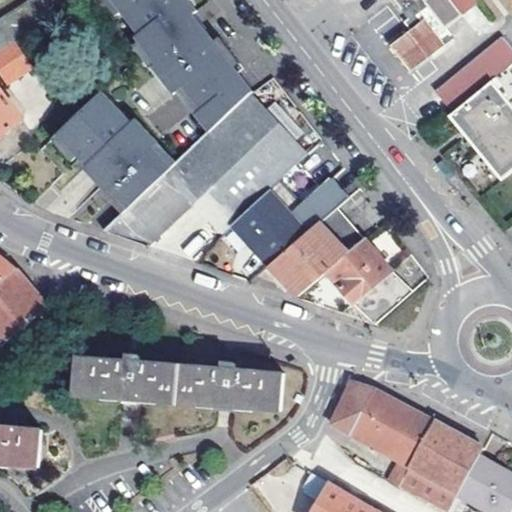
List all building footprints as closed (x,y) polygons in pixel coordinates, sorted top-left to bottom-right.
[(31,0),(37,9),(50,0),(31,0)] [(131,204),(143,215),(260,108),(262,107),(188,14),(193,10),(185,0),(77,0),(73,3),(123,68),(54,135),(131,204)] [(395,0),(410,19),(406,22),(412,30),(433,56),(456,39),(447,29),(479,4),(475,0),(395,0)] [(0,50),(14,42),(19,39),(4,16),(0,19),(0,50)] [(433,56),(412,30),(391,46),(408,68),(412,72),(433,56)] [(511,46),(505,38),(492,49),(508,70),(511,66),(511,46)] [(14,42),(0,50),(0,77),(4,84),(30,67),(14,42)] [(492,49),(479,59),(496,80),(508,70),(492,49)] [(496,80),(479,59),(438,91),(454,113),(496,80)] [(511,66),(508,70),(496,80),(454,113),(505,178),(511,172),(511,66)] [(0,135),(20,120),(0,92),(0,135)] [(143,215),(119,236),(147,245),(192,200),(222,231),(231,225),(271,189),(305,155),(260,108),(143,215)] [(454,175),(442,160),(436,164),(448,180),(454,175)] [(290,211),(271,189),(231,225),(242,236),(251,246),(268,265),(335,208),(348,198),(329,177),(290,211)] [(335,208),(268,265),(274,272),(296,295),(325,271),(363,240),(335,208)] [(352,304),(390,272),(363,240),(325,271),(352,304)] [(0,281),(15,269),(0,257),(0,281)] [(15,269),(0,281),(0,341),(44,306),(30,288),(15,269)] [(374,325),(412,291),(390,272),(352,304),(374,325)] [(76,364),(74,396),(129,400),(225,407),(280,411),(284,374),(234,370),(235,364),(220,363),(220,369),(139,363),(139,357),(126,356),(125,362),(77,358),(76,364)] [(74,396),(76,364),(57,362),(57,370),(46,369),(45,385),(56,385),(55,395),(74,396)] [(331,425),(350,435),(374,389),(356,384),(351,383),(331,425)] [(350,435),(355,437),(399,461),(389,481),(399,487),(409,467),(434,421),(423,415),(412,409),(397,401),(374,389),(350,435)] [(409,467),(399,487),(445,511),(449,511),(459,495),(479,457),(485,447),(459,434),(434,421),(409,467)] [(42,429),(0,426),(0,462),(39,466),(42,429)] [(511,475),(479,457),(459,495),(488,511),(507,511),(511,503),(511,475)] [(378,511),(314,474),(306,486),(305,493),(320,502),(314,511),(378,511)]
